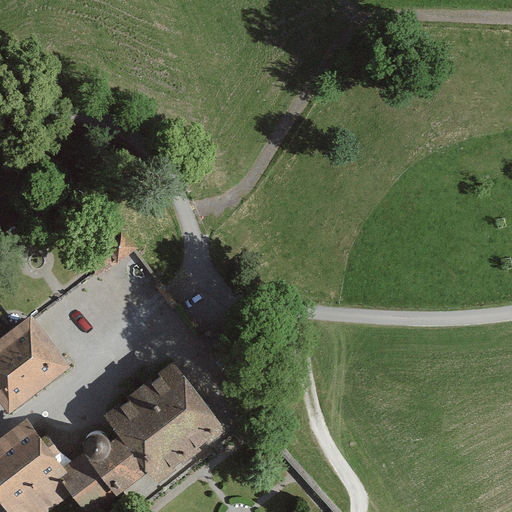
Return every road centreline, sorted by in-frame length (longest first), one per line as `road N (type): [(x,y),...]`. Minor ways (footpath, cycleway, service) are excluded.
road 1 (unclassified): [(0,129),(56,113),(91,114),(119,126),(173,182),(208,274),(248,305),(410,319),(511,312)]
road 2 (unknown): [(229,294),(180,341),(65,401),(0,423)]
